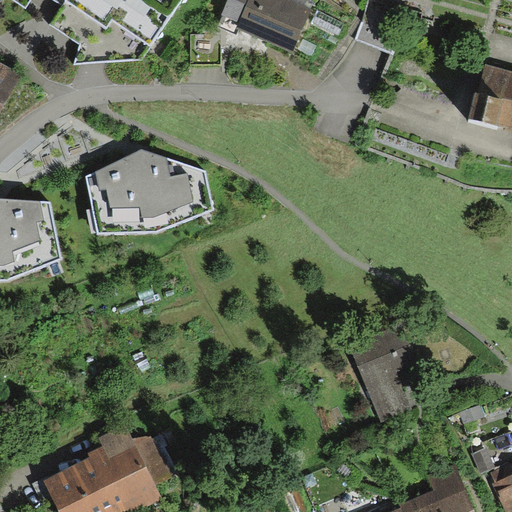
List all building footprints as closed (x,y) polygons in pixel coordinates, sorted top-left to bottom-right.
[(6,0),(78,47),(72,67),(139,63),(180,0),(6,0)] [(310,8),(292,0),(226,0),(218,19),(290,51),(310,8)] [(511,74),(490,69),(477,119),(511,127),(511,74)] [(0,112),(15,83),(0,74),(0,112)] [(142,145),(81,177),(92,240),(158,241),(220,210),(210,170),(142,145)] [(0,196),(0,285),(11,285),(69,263),(53,197),(0,196)] [(405,325),(349,348),(382,427),(419,411),(400,367),(419,359),(405,325)] [(125,425),(99,438),(102,445),(85,454),(87,457),(45,479),(61,511),(113,511),(118,510),(118,511),(136,511),(161,499),(155,486),(171,478),(147,430),(131,438),(125,425)] [(475,511),(457,468),(431,480),(435,490),(383,511),(475,511)] [(511,511),(511,476),(494,484),(506,511),(511,511)]
